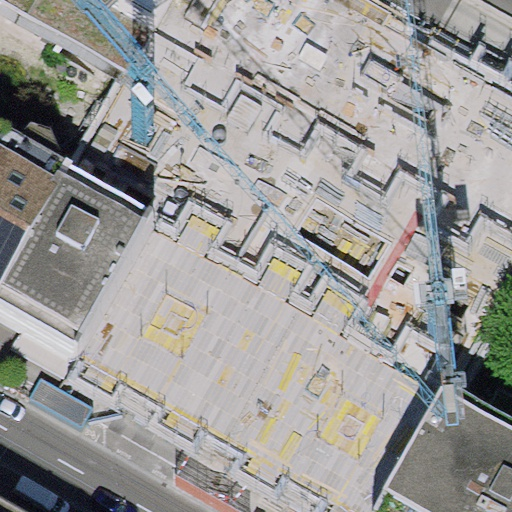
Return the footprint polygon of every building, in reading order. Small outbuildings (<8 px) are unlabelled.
[(0,0),(0,9),(1,8),(129,81),(174,0),(0,0)] [(511,104),(409,46),(328,0),(174,0),(129,81),(86,157),(168,204),(147,241),(71,374),(107,395),(287,497),(313,511),(387,511),(442,414),(511,289),(511,104)] [(65,191),(0,153),(0,304),(64,193),(65,191)] [(71,374),(147,241),(64,193),(0,304),(0,334),(32,352),(71,374)] [(511,511),(511,407),(494,397),(474,431),(442,414),(387,511),(511,511)]
